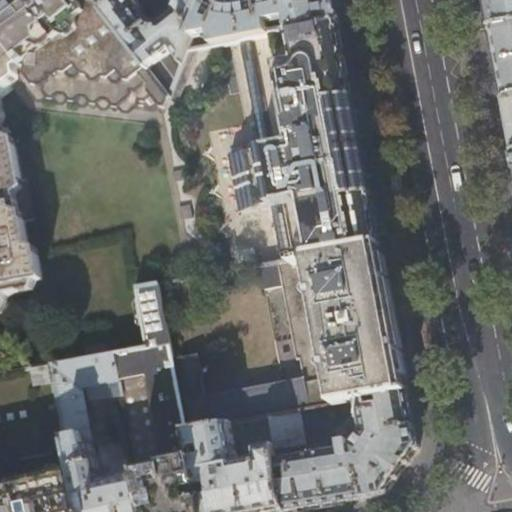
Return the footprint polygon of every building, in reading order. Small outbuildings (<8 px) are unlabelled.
[(151,73),(94,0),(6,0),(0,5),(0,97),(14,87),(8,80),(18,73),(18,84),(37,109),(42,110),(48,105),(53,106),(58,112),(64,113),(69,108),(75,109),(79,114),(85,115),(90,111),(96,112),(101,117),(106,118),(112,113),(118,115),(122,120),(128,120),(137,114),(138,107),(144,108),(152,103),(160,113),(165,113),(171,99),(151,73)] [(94,0),(151,73),(174,55),(183,67),(193,39),(207,0),(94,0)] [(207,0),(193,39),(212,36),(214,47),(239,42),(270,36),(268,25),(288,21),(290,33),(338,23),(334,0),(207,0)] [(511,0),(486,0),(491,29),(511,25),(511,0)] [(349,81),(338,23),(290,33),(270,36),(239,42),(250,99),(349,81)] [(511,25),(491,29),(505,100),(511,98),(511,25)] [(171,99),(183,67),(174,55),(151,73),(171,99)] [(380,245),(349,81),(250,99),(259,151),(226,158),(237,216),(270,210),(280,262),(380,245)] [(23,228),(19,228),(11,187),(23,185),(17,150),(3,153),(0,136),(0,305),(6,304),(9,300),(22,297),(21,291),(42,287),(38,263),(30,264),(23,228)] [(280,262),(251,268),(255,289),(281,284),(295,361),(300,360),(304,384),(204,403),(194,355),(173,358),(188,432),(233,424),(259,419),(270,417),(301,411),(357,401),(408,391),(380,245),(280,262)] [(173,358),(159,284),(138,288),(148,348),(114,354),(120,381),(138,474),(165,468),(165,465),(193,460),(191,451),(188,432),(173,358)] [(114,354),(51,366),(66,441),(82,438),(84,449),(93,447),(81,389),(120,381),(114,354)] [(51,366),(0,374),(0,511),(80,511),(66,441),(51,366)] [(419,449),(408,391),(357,401),(363,432),(351,449),(350,449),(350,441),(340,443),(341,451),(277,461),(285,511),(336,503),(387,494),(403,472),(419,449)] [(306,444),(301,411),(270,417),(271,427),(274,446),(275,452),(287,451),(286,448),(306,444)] [(271,427),(270,417),(259,419),(261,429),(271,427)] [(241,464),(233,424),(188,432),(191,451),(203,448),(205,458),(193,461),(199,490),(211,487),(213,497),(201,500),(203,511),(285,511),(277,461),(275,452),(274,446),(257,450),(258,460),(241,464)] [(82,438),(66,441),(80,511),(145,511),(138,474),(100,482),(93,447),(84,449),(82,438)] [(193,461),(193,460),(165,465),(165,468),(138,474),(145,511),(203,511),(201,500),(199,490),(193,461)]
